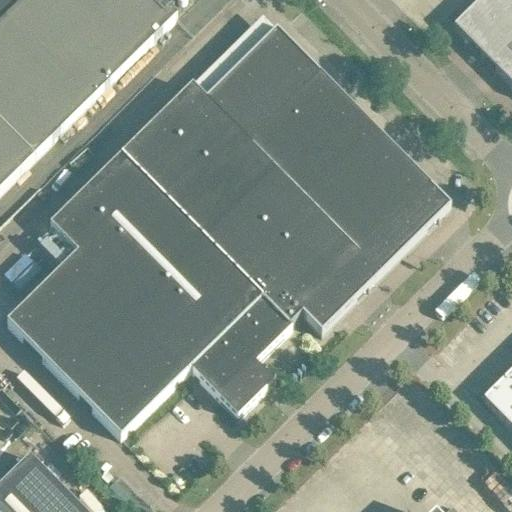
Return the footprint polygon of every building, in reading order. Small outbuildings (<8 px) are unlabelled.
[(0,0),(0,29),(29,0),(0,0)] [(29,0),(0,29),(0,197),(177,23),(154,0),(29,0)] [(511,91),(511,0),(486,0),(454,32),(511,91)] [(321,342),(451,214),(276,37),(206,107),(192,93),(50,233),(77,261),(7,330),(121,445),(191,376),(238,424),(273,389),(254,371),(291,335),(290,333),(301,322),(321,342)] [(511,377),(483,406),(511,435),(511,377)] [(0,511),(79,511),(30,462),(0,491),(0,511)]
